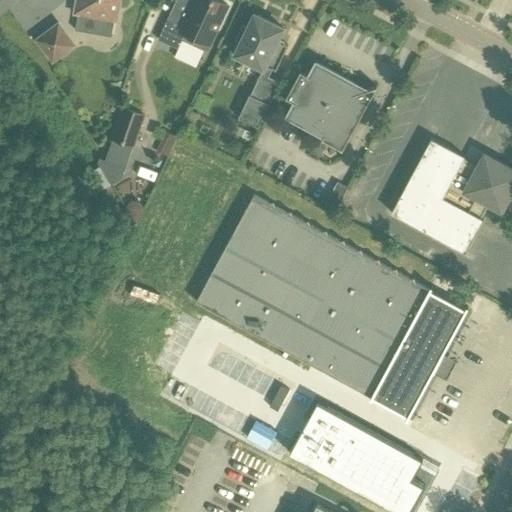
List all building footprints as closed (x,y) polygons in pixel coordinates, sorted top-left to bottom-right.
[(117,21),(121,0),(76,0),(74,13),(77,14),(74,30),(112,37),(115,20),(117,21)] [(228,5),(218,0),(193,0),(193,1),(191,0),(176,0),(158,40),(178,49),(186,33),(210,45),(228,5)] [(284,28),(254,13),(253,14),(254,15),(249,25),(242,23),(235,40),(241,42),(235,54),(264,68),(265,65),(276,70),(288,45),(277,40),(283,29),(284,28)] [(53,62),(75,45),(58,23),(36,40),(53,62)] [(354,83),(317,63),(310,76),(301,70),(286,97),(295,102),(289,115),(324,135),(322,139),(343,150),(377,86),(354,93),(352,87),(354,83)] [(258,127),(270,104),(250,94),(238,117),(258,127)] [(134,147),(146,114),(123,106),(111,139),(112,139),(105,160),(100,158),(98,162),(111,185),(123,178),(133,147),(134,147)] [(252,133),(238,127),(235,133),(249,140),(252,133)] [(166,131),(157,150),(169,156),(178,137),(166,131)] [(478,166),(464,158),(465,156),(431,137),(411,175),(391,213),(466,253),(485,219),(481,218),(489,204),(502,211),(511,191),(511,168),(484,153),(478,166)] [(430,289),(312,225),(254,194),(196,301),(372,396),(370,399),(407,419),(469,306),(431,286),(430,289)] [(417,457),(321,404),(293,454),(397,511),(402,511),(420,481),(407,475),(417,457)]
